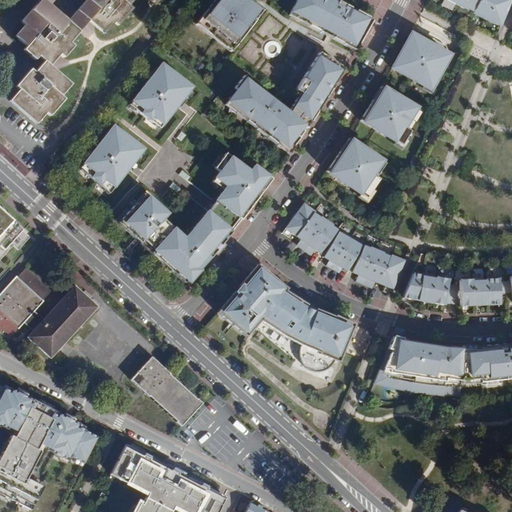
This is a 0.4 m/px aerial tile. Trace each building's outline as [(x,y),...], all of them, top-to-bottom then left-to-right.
[(85,0),(72,15),(68,20),(55,10),(44,0),(38,0),(20,22),(24,25),(15,36),(27,46),(23,50),(35,60),(38,55),(45,61),(38,69),(34,73),(30,69),(22,78),(16,86),(20,90),(10,101),(36,124),(46,112),(50,116),(65,99),(61,96),(70,84),(55,71),(53,69),(49,66),(59,54),(63,58),(73,47),(68,43),(84,25),(88,20),(104,33),(114,22),(118,26),(133,9),(129,6),(133,0),(85,0)] [(213,0),(199,18),(235,46),(245,33),(247,31),(249,28),(254,22),(251,20),(260,9),(248,0),(213,0)] [(331,40),(354,52),(355,50),(364,35),(372,21),(331,0),(296,0),(290,13),(310,24),(308,27),(320,34),(322,31),(333,36),(331,40)] [(460,0),(457,6),(468,12),(469,10),(474,13),(481,0),(460,0)] [(481,0),(474,13),(473,15),(486,21),(496,0),(481,0)] [(496,0),(486,21),(494,26),(495,24),(501,28),(511,1),(511,0),(510,0),(496,0)] [(406,43),(409,45),(406,50),(403,48),(403,49),(393,66),(401,70),(399,73),(430,91),(442,70),(438,68),(445,54),(410,35),(406,43)] [(280,143),(291,151),(305,130),(300,126),(302,124),(306,118),(310,121),(326,98),(333,87),(335,84),(336,82),(333,79),(340,68),(318,53),(294,90),(299,93),(291,105),(286,112),(264,95),(266,93),(249,80),(246,78),(236,90),(238,91),(229,103),(249,119),(247,122),(257,130),(260,127),(269,134),(267,137),(277,146),(280,143)] [(135,111),(134,113),(142,119),(158,132),(165,123),(167,125),(175,115),(178,111),(175,109),(179,105),(180,104),(182,105),(185,102),(193,92),(162,68),(157,74),(158,76),(153,83),(152,82),(131,108),(135,111)] [(365,112),(362,117),(370,122),(367,125),(401,146),(410,132),(407,131),(403,129),(416,109),(380,87),(375,96),(378,98),(375,102),(372,101),(365,112)] [(81,166),(87,171),(85,174),(95,182),(105,192),(114,181),(117,183),(122,176),(127,169),(125,168),(128,164),(129,162),(132,164),(133,162),(142,150),(112,126),(107,133),(108,134),(103,141),(101,140),(81,166)] [(340,152),(329,169),(336,174),(334,177),(367,199),(380,180),(376,178),(372,175),(381,162),(348,139),(347,142),(343,147),(346,149),(343,154),(340,152)] [(48,161),(55,167),(67,151),(59,146),(48,161)] [(196,224),(184,240),(163,220),(167,215),(147,197),(137,207),(135,205),(120,221),(127,228),(125,230),(131,235),(137,241),(140,244),(143,241),(164,260),(162,263),(184,284),(186,281),(189,283),(200,271),(199,269),(201,267),(209,258),(210,259),(212,257),(232,231),(231,231),(235,227),(240,220),(241,220),(246,214),(249,209),(252,205),(255,202),(258,197),(259,196),(257,195),(262,188),(264,190),(268,184),(272,179),(244,158),(240,165),(225,154),(214,168),(219,172),(211,182),(223,190),(214,201),(213,202),(209,208),(207,210),(206,212),(202,217),(205,219),(200,226),(196,224)] [(314,214),(315,213),(304,205),(282,234),(288,239),(292,234),(297,238),(314,214)] [(0,261),(13,246),(18,251),(30,238),(4,215),(6,213),(0,207),(0,261)] [(314,214),(297,238),(303,243),(299,249),(305,253),(327,223),(321,218),(320,219),(314,214)] [(327,223),(305,253),(311,257),(315,251),(320,255),(327,245),(337,232),(338,231),(332,227),(333,227),(327,223)] [(340,235),(337,232),(327,245),(330,247),(325,256),(331,260),(329,263),(326,268),(332,272),(351,238),(342,233),(340,235)] [(351,238),(332,272),(339,275),(342,270),(344,267),(349,270),(354,261),(357,263),(363,248),(359,246),(360,243),(351,238)] [(363,248),(357,263),(352,274),(358,277),(355,284),(362,287),(377,251),(369,248),(369,249),(364,247),(363,248)] [(377,251),(362,287),(369,290),(371,283),(379,285),(391,258),(384,255),(384,254),(377,251)] [(391,258),(379,285),(386,288),(383,293),(391,296),(405,262),(391,256),(391,258)] [(24,265),(0,292),(0,333),(8,340),(34,310),(41,317),(59,296),(24,265)] [(217,314),(245,338),(259,322),(261,323),(287,339),(283,345),(302,356),(302,360),(303,363),(304,367),(307,370),(310,373),(313,374),(317,376),(321,376),(325,375),(329,373),(333,369),(335,365),(339,367),(341,368),(358,327),(330,314),(314,307),(287,289),(287,290),(257,266),(217,314)] [(413,274),(409,283),(402,299),(444,306),(445,304),(460,305),(460,307),(500,305),(500,294),(511,293),(511,297),(511,275),(511,277),(509,278),(510,282),(500,282),(500,279),(498,279),(496,277),(489,277),(487,280),(486,280),(486,281),(473,282),(473,280),(472,280),(469,278),(463,279),(460,281),(459,281),(459,286),(448,286),(449,281),(448,280),(446,278),(439,276),(436,278),(435,278),(435,280),(423,277),(423,276),(413,274)] [(71,285),(23,339),(47,361),(96,308),(71,285)] [(460,380),(462,348),(461,348),(443,347),(418,344),(394,338),(389,351),(390,352),(389,359),(386,358),(376,381),(396,385),(414,388),(426,390),(438,391),(451,392),(459,392),(460,380)] [(511,344),(511,345),(492,347),(476,348),(462,348),(460,380),(468,379),(468,380),(479,380),(479,383),(511,379),(511,344)] [(147,358),(127,381),(180,428),(201,404),(147,358)] [(43,487),(26,477),(40,450),(37,449),(39,443),(48,448),(48,449),(53,452),(67,460),(69,456),(83,463),(96,437),(77,427),(79,424),(71,420),(65,417),(24,395),(22,397),(17,394),(18,392),(10,388),(9,390),(0,385),(0,423),(7,428),(8,426),(17,431),(14,436),(10,435),(0,454),(0,492),(31,509),(43,487)] [(125,445),(110,475),(147,494),(141,506),(138,504),(134,511),(169,511),(172,507),(181,511),(217,511),(224,497),(182,475),(181,476),(174,472),(167,468),(167,467),(149,458),(149,459),(143,456),(143,455),(125,445)] [(244,511),(262,511),(264,509),(250,502),(244,511)]
